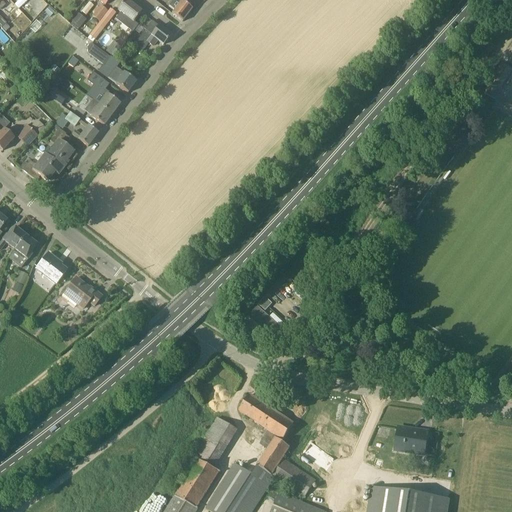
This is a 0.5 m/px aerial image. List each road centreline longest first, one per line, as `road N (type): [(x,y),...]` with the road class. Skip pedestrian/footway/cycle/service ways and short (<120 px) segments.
road 1 (primary): [(0,465),(198,297),(470,0)]
road 2 (track): [(511,19),(270,370)]
road 3 (secondary): [(511,413),(287,375),(214,342)]
road 4 (unclassified): [(16,511),(189,376),(214,342)]
road 5 (residential): [(49,216),(184,36)]
road 6 (secondary): [(214,342),(49,216)]
road 7 (track): [(143,290),(0,410)]
